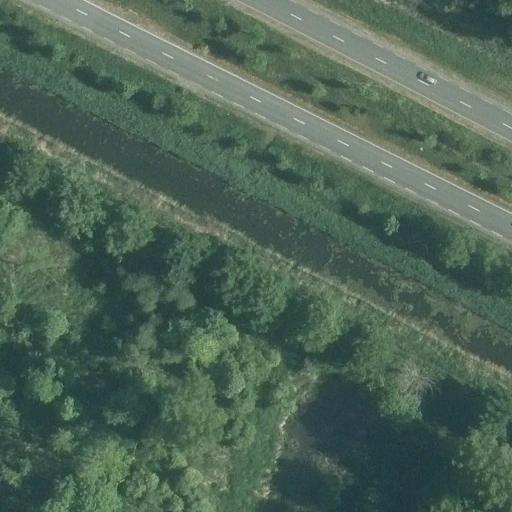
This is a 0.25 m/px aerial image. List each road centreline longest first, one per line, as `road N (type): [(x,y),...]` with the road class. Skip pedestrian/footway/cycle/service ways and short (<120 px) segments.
road 1 (track): [(511,406),(0,148)]
road 2 (primary): [(51,0),(511,229)]
road 3 (primary): [(511,130),(260,0)]
